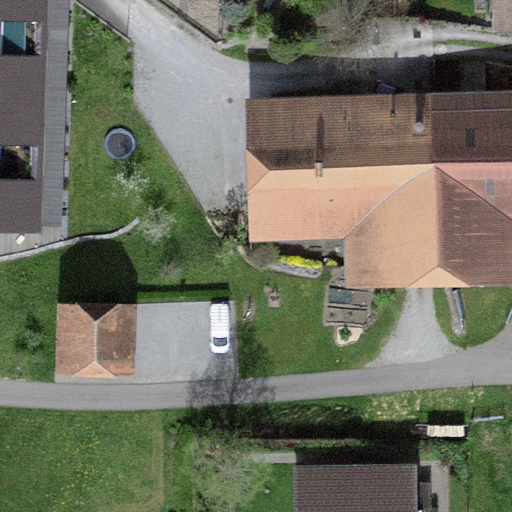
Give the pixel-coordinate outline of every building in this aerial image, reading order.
[(0,0),(0,223),(33,225),(39,0),(0,0)] [(511,0),(490,0),(491,15),(511,15),(511,0)] [(504,214),(511,213),(511,118),(397,121),(397,110),(386,110),(386,121),(314,122),(314,104),(265,105),(269,217),(354,217),(356,281),(397,280),(399,273),(505,271),(504,214)] [(78,318),(75,369),(112,370),(114,320),(78,318)] [(304,477),(304,511),(406,511),(406,475),(304,477)]
